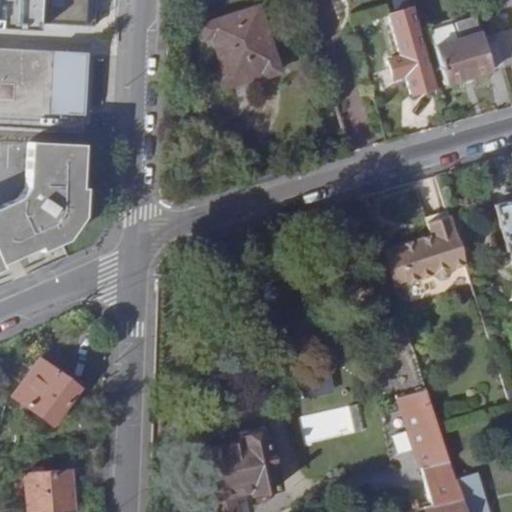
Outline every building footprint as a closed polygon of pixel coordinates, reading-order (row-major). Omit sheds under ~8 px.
[(0,0),(0,23),(94,26),(95,0),(0,0)] [(411,8),(408,0),(393,0),(396,12),(411,8)] [(225,82),(274,66),(257,8),(199,27),(203,39),(210,37),(225,82)] [(396,12),(387,15),(409,96),(433,89),(411,8),(396,12)] [(511,10),(490,17),(504,68),(511,65),(511,10)] [(490,17),(488,14),(474,18),(489,72),(504,68),(490,17)] [(489,72),(474,18),(454,24),(458,40),(433,48),(443,85),(489,72)] [(70,51),(0,48),(0,128),(80,131),(82,66),(70,66),(70,51)] [(82,52),(70,51),(70,66),(82,66),(82,52)] [(225,82),(227,90),(277,74),(274,66),(225,82)] [(0,265),(60,240),(77,216),(82,146),(26,143),(24,189),(15,203),(0,209),(0,265)] [(511,198),(492,205),(506,251),(508,251),(511,250),(511,198)] [(467,263),(452,215),(428,223),(431,234),(432,238),(422,240),(421,238),(394,246),(406,282),(432,274),(438,279),(449,276),(452,268),(467,263)] [(394,246),(382,250),(393,286),(406,282),(394,246)] [(12,396),(51,422),(77,386),(38,360),(12,396)] [(425,509),(461,501),(454,480),(436,423),(425,389),(398,397),(420,468),(425,509)] [(297,416),(302,443),(360,432),(355,405),(297,416)] [(261,424),(236,430),(239,438),(237,439),(237,442),(199,450),(210,497),(213,497),(215,511),(237,511),(233,496),(244,493),(242,488),(249,487),(251,490),(276,483),(264,432),(262,433),(261,424)] [(24,472),(27,511),(71,509),(68,469),(24,472)] [(461,501),(464,511),(487,511),(475,473),(454,480),(461,501)] [(464,511),(461,501),(425,509),(426,511),(464,511)]
